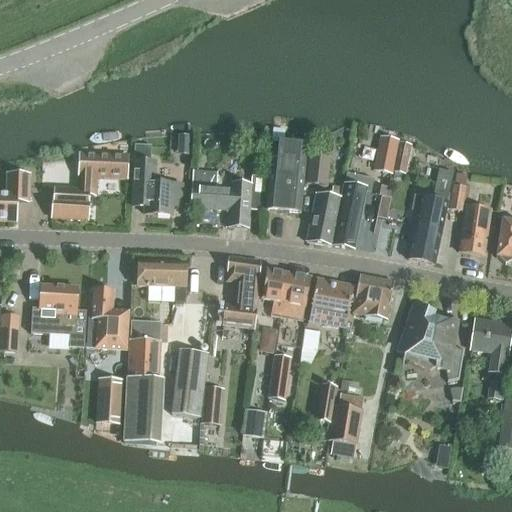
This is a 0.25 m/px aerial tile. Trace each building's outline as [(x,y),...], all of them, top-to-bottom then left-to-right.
[(376,170),(375,172),(391,175),(392,173),(397,144),(381,141),(376,170)] [(266,212),(301,215),(307,147),(272,144),(266,212)] [(395,168),(406,171),(411,147),(400,145),(395,168)] [(135,147),(134,163),(150,164),(151,148),(135,147)] [(80,156),(79,180),(97,180),(127,182),(128,157),(80,156)] [(306,187),(328,189),(331,161),(309,158),(306,187)] [(133,189),(132,209),(145,210),(144,216),(173,218),(173,209),(182,210),(182,206),(183,192),(183,187),(155,186),(156,164),(150,164),(134,163),(133,189)] [(0,224),(16,225),(17,204),(29,205),(30,177),(42,178),(42,167),(24,166),(24,177),(7,176),(8,172),(0,173),(0,224)] [(216,191),(218,175),(193,173),(190,211),(230,213),(228,230),(249,231),(250,212),(263,213),(265,179),(261,179),(261,172),(252,171),(252,178),(251,186),(231,185),(230,192),(216,191)] [(418,213),(415,228),(442,234),(453,174),(439,171),(432,201),(421,199),(414,198),(411,212),(418,213)] [(332,249),(354,252),(366,195),(371,196),(374,182),(347,176),(344,186),(341,200),(342,200),(332,249)] [(54,191),(52,220),(87,223),(89,198),(90,194),(96,194),(97,180),(79,180),(78,192),(54,191)] [(449,212),(461,213),(465,190),(464,190),(453,188),(452,192),(449,212)] [(381,189),(380,197),(386,199),(388,191),(381,189)] [(307,245),(332,249),(342,200),(341,200),(316,196),(307,245)] [(385,207),(382,219),(391,220),(393,214),(392,214),(392,212),(393,208),(385,207)] [(459,255),(484,259),(491,212),(466,208),(459,255)] [(511,217),(508,217),(507,223),(502,222),(496,260),(498,260),(505,267),(511,263),(511,217)] [(408,262),(435,267),(442,234),(415,228),(408,262)] [(227,284),(242,286),(258,288),(260,265),(229,260),(227,284)] [(175,305),(185,305),(186,266),(138,264),(137,290),(175,291),(175,305)] [(273,305),(270,320),(280,321),(283,302),(284,303),(289,277),(267,273),(262,303),(273,305)] [(280,321),(302,325),(304,311),(305,311),(311,280),(289,277),(284,303),(283,302),(280,321)] [(353,316),(387,322),(394,285),(360,278),(353,316)] [(348,316),(349,316),(353,288),(317,282),(312,309),(309,325),(345,332),(348,316)] [(242,286),(240,310),(256,311),(258,288),(242,286)] [(32,311),(31,336),(49,337),(70,338),(69,350),(84,351),(86,314),(76,313),(78,291),(62,290),(41,289),(40,311),(32,311)] [(96,323),(94,352),(126,354),(128,314),(113,313),(114,294),(94,292),(92,323),(96,323)] [(222,329),(255,332),(256,311),(240,310),(225,308),(222,329)] [(403,361),(430,373),(436,369),(446,372),(448,384),(459,382),(464,352),(451,350),(453,340),(449,339),(451,325),(442,324),(440,325),(437,319),(434,318),(435,315),(415,308),(407,339),(410,340),(403,361)] [(19,319),(2,318),(0,346),(1,346),(17,347),(19,319)] [(488,376),(505,378),(508,361),(507,361),(511,328),(511,327),(475,323),(471,354),(491,357),(488,376)] [(125,444),(158,445),(163,343),(162,343),(163,326),(134,325),(133,341),(132,341),(130,381),(129,381),(125,444)] [(171,417),(200,420),(204,390),(205,390),(209,356),(179,352),(171,417)] [(84,387),(85,357),(63,356),(62,386),(84,387)] [(286,359),(275,357),(274,358),(271,378),(283,379),(286,359)] [(97,425),(121,426),(123,384),(100,382),(97,425)] [(487,401),(501,403),(503,387),(490,385),(487,401)] [(316,424),(330,426),(336,390),(322,388),(316,424)] [(201,420),(201,426),(221,428),(225,392),(205,390),(204,390),(200,420),(201,420)] [(450,392),(453,404),(461,405),(463,392),(457,391),(450,392)] [(511,466),(511,400),(505,400),(504,410),(496,464),(511,466)] [(329,445),(354,449),(360,415),(334,411),(329,445)] [(242,438),(263,441),(264,441),(268,415),(246,412),(242,438)] [(373,456),(379,440),(370,436),(363,452),(373,456)]
